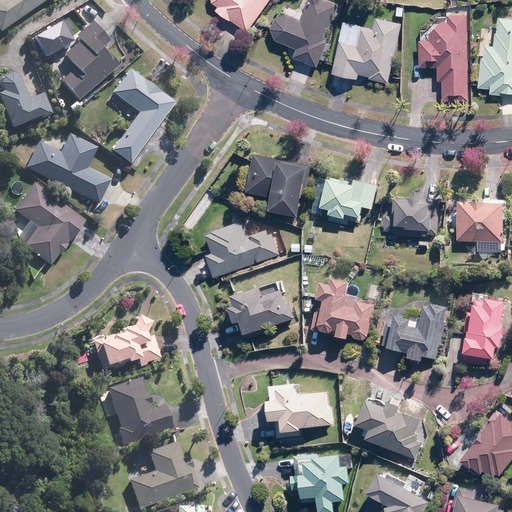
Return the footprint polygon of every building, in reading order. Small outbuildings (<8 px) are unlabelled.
[(0,0),(0,31),(46,0),(49,0),(52,4),(57,0),(0,0)] [(248,32),(270,0),(211,0),(212,3),(218,7),(216,10),(231,21),(231,20),(248,32)] [(327,38),(339,3),(329,0),(308,0),(301,19),(287,13),(276,18),(271,29),(276,40),(297,49),(293,57),(318,67),(328,39),(327,38)] [(407,5),(397,4),(395,17),(405,18),(407,5)] [(469,101),(468,15),(448,15),(448,22),(441,22),(430,33),(430,40),(419,40),(419,67),(438,67),(438,81),(443,81),(443,101),(469,101)] [(389,83),(402,23),(376,17),(374,29),(360,25),(356,44),(340,40),(333,73),(345,76),(358,79),(359,74),(370,76),(369,78),(389,83)] [(511,18),(497,17),(496,27),(498,27),(497,33),(495,33),(494,46),(486,45),(484,57),(482,57),(479,87),(491,88),(490,94),(511,96),(511,18)] [(108,42),(91,22),(75,36),(79,41),(62,55),(74,69),(60,80),(77,101),(119,65),(106,51),(103,53),(100,49),(108,42)] [(153,88),(129,70),(111,94),(137,113),(110,150),(129,164),(174,103),(159,92),(160,90),(154,86),(153,88)] [(0,78),(0,110),(8,130),(30,121),(31,124),(52,114),(42,93),(25,101),(15,77),(8,75),(0,78)] [(78,102),(72,95),(64,103),(72,112),(80,105),(78,102)] [(37,142),(24,169),(97,204),(109,180),(86,169),(96,148),(69,134),(59,152),(37,142)] [(312,167),(254,155),(247,193),(271,198),(268,212),(298,218),(302,196),(306,197),(312,167)] [(372,209),(378,186),(354,180),(353,186),(349,185),(350,182),(329,177),(321,209),(330,211),(329,216),(346,220),(347,215),(361,219),(364,208),(372,209)] [(85,220),(32,183),(12,211),(35,227),(22,246),(49,265),(57,254),(59,255),(67,245),(65,244),(67,241),(70,242),(85,220)] [(438,236),(440,200),(420,199),(421,193),(411,192),(410,200),(394,199),(392,217),(386,217),(385,232),(438,236)] [(470,203),(458,203),(457,241),(502,243),(503,204),(486,204),(486,203),(470,203)] [(206,256),(214,278),(280,254),(273,234),(269,235),(267,230),(247,237),(241,222),(212,232),(212,233),(206,235),(212,254),(206,256)] [(430,240),(419,240),(418,250),(430,251),(430,240)] [(368,338),(376,305),(357,301),(355,307),(346,305),(348,296),(347,296),(350,283),(333,279),(331,285),(322,283),(318,300),(324,302),(322,311),(316,310),(312,330),(330,333),(334,331),(337,331),(336,337),(348,339),(349,334),(368,338)] [(261,287),(232,297),(235,307),(230,308),(235,324),(240,322),(245,335),(295,319),(290,304),(287,305),(282,290),(264,296),(261,287)] [(312,299),(304,298),(303,313),(311,314),(312,299)] [(501,329),(505,302),(486,299),(485,302),(475,300),(474,305),(473,305),(472,313),(467,312),(464,332),(468,333),(467,338),(466,338),(463,354),(494,359),(496,347),(500,348),(503,329),(501,329)] [(436,359),(448,307),(431,304),(430,309),(424,307),(419,328),(409,326),(411,319),(395,316),(393,325),(388,324),(383,345),(388,347),(387,348),(408,353),(407,358),(422,361),(423,356),(436,359)] [(119,331),(89,340),(99,370),(135,358),(139,366),(146,364),(145,362),(159,357),(151,335),(144,337),(142,331),(147,321),(133,314),(128,325),(118,328),(119,331)] [(116,429),(122,447),(171,429),(163,406),(149,410),(148,406),(150,405),(146,394),(144,395),(138,379),(105,391),(118,429),(116,429)] [(328,404),(327,391),(296,395),(296,388),(295,388),(294,384),(270,386),(272,401),(267,401),(268,411),(269,422),(280,421),(282,433),(301,430),(301,428),(334,424),(332,407),(328,404)] [(369,430),(366,440),(416,459),(422,443),(416,441),(418,434),(415,433),(421,420),(404,414),(404,415),(398,413),(400,406),(388,402),(386,407),(366,400),(357,425),(369,430)] [(490,423),(460,461),(470,469),(472,468),(481,474),(483,471),(493,478),(497,474),(500,476),(511,460),(511,420),(511,421),(496,410),(487,421),(490,423)] [(126,482),(137,510),(196,489),(189,470),(192,470),(187,459),(182,461),(175,443),(146,453),(153,472),(126,482)] [(341,467),(340,454),(318,457),(318,453),(294,456),(296,476),(291,476),(293,490),(301,489),(302,499),(317,497),(319,511),(334,511),(334,502),(345,500),(343,484),(350,483),(348,466),(341,467)] [(424,511),(431,502),(379,474),(367,494),(390,506),(386,507),(386,511),(424,511)] [(483,494),(458,488),(454,505),(456,506),(453,511),(504,511),(505,510),(499,509),(500,505),(481,500),(483,494)]
